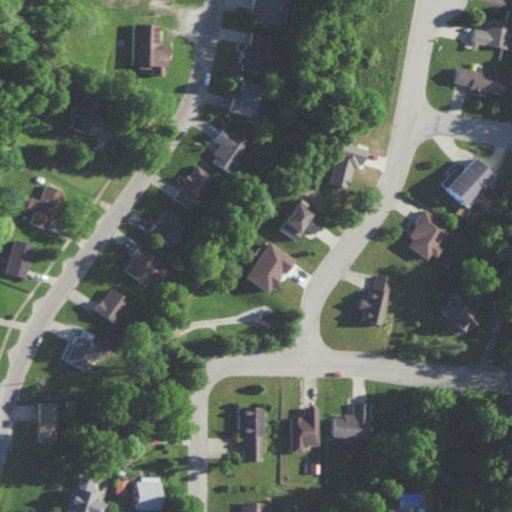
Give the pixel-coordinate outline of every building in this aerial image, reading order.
[(250,0),(247,17),(285,23),(288,0),(250,0)] [(469,26),(467,42),(503,47),(504,40),(511,41),(511,27),(506,27),(508,19),(484,15),(482,28),(469,26)] [(154,42),(155,22),(129,21),(128,65),(147,65),(147,73),(162,74),(163,42),(154,42)] [(265,31),(247,28),(245,43),(238,42),(235,67),(259,71),(265,31)] [(449,83),(499,92),(502,73),(453,64),(449,83)] [(251,116),(260,85),(239,78),(234,95),(229,94),(225,109),(251,116)] [(102,96),(82,88),(76,101),(70,98),(65,109),(71,111),(65,125),(82,132),(87,119),(92,121),(102,96)] [(243,143),(219,125),(210,138),(217,143),(206,158),(224,170),(243,143)] [(323,182),(343,186),(347,166),(355,168),(360,145),(332,140),(323,182)] [(452,164),(435,181),(458,204),(487,174),(468,155),(456,168),(452,164)] [(208,173),(191,162),(169,196),(186,207),(208,173)] [(25,221),(42,228),(58,189),(41,182),(35,198),(26,194),(22,206),(30,209),(25,221)] [(275,229),(292,238),(299,226),(310,232),(319,216),(291,200),(275,229)] [(166,244),(182,221),(162,207),(146,230),(166,244)] [(433,242),(445,224),(422,208),(399,241),(422,257),(426,251),(432,255),(438,246),(433,242)] [(30,243),(9,237),(0,270),(21,276),(30,243)] [(239,275),(263,291),(277,270),(280,272),(290,257),(264,239),(239,275)] [(155,258),(135,245),(119,268),(139,282),(155,258)] [(377,323),(388,277),(371,272),(365,297),(357,295),(354,307),(360,309),(358,319),(377,323)] [(90,309),(112,322),(126,298),(105,285),(90,309)] [(442,315),(438,320),(452,333),(476,308),(453,286),(434,307),(442,315)] [(100,347),(71,334),(60,359),(83,369),(89,355),(95,358),(100,347)] [(62,414),(72,413),(72,401),(67,401),(67,398),(62,398),(62,414)] [(54,422),(54,401),(32,401),(31,440),(50,441),(50,421),(54,422)] [(365,402),(349,401),(349,411),(340,411),(340,415),(329,415),(328,435),(365,436),(365,402)] [(232,435),(239,435),(239,459),(256,459),(257,405),(233,404),(232,435)] [(286,414),(286,451),(299,451),(299,442),(314,443),(314,405),(299,405),(299,415),(286,414)] [(93,476),(76,472),(74,484),(67,482),(60,511),(95,511),(98,499),(88,496),(93,476)] [(112,490),(124,490),(125,473),(113,473),(112,490)] [(156,474),(129,474),(129,506),(155,506),(156,474)] [(232,511),(261,511),(262,499),(238,498),(238,507),(233,507),(232,511)]
